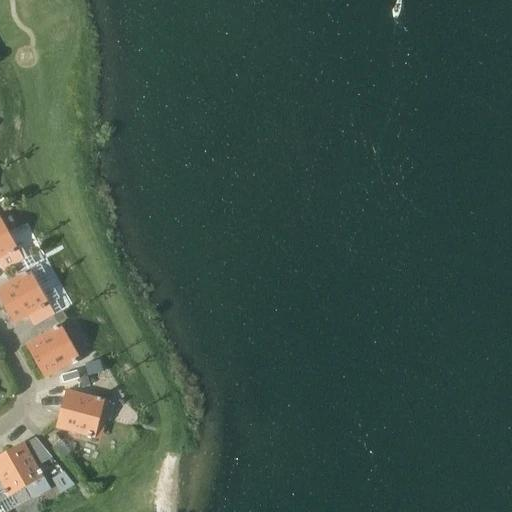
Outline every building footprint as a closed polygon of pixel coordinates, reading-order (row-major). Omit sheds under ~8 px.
[(0,237),(9,233),(0,217),(0,237)] [(18,250),(9,233),(0,237),(0,260),(12,253),(12,255),(16,253),(15,252),(18,250)] [(12,257),(16,265),(23,261),(26,259),(22,252),(12,257)] [(23,261),(16,265),(15,266),(19,274),(27,269),(23,261)] [(0,287),(0,298),(5,307),(40,288),(30,271),(27,273),(26,271),(23,273),(24,274),(0,287)] [(14,324),(28,316),(34,326),(54,315),(49,304),(40,288),(5,307),(14,324)] [(60,323),(67,319),(63,311),(54,316),(54,315),(34,326),(39,335),(60,323)] [(36,362),(71,342),(61,325),(58,327),(57,326),(54,328),(55,329),(26,345),(36,362)] [(36,362),(45,379),(73,363),(74,364),(77,362),(77,361),(80,359),(71,342),(36,362)] [(100,360),(86,364),(89,376),(104,371),(100,360)] [(78,370),(61,376),(64,383),(80,378),(78,370)] [(80,380),(82,389),(90,387),(88,378),(80,380)] [(62,409),(100,419),(105,401),(67,391),(62,409)] [(92,437),(96,438),(100,419),(62,409),(57,428),(88,436),(88,437),(91,438),(92,437)] [(24,443),(7,452),(28,489),(34,500),(51,490),(42,474),(43,474),(41,470),(40,471),(24,443)] [(42,446),(36,452),(42,459),(48,454),(42,446)] [(0,486),(0,503),(0,504),(28,489),(7,452),(0,456),(0,478),(6,490),(3,492),(0,486)]
